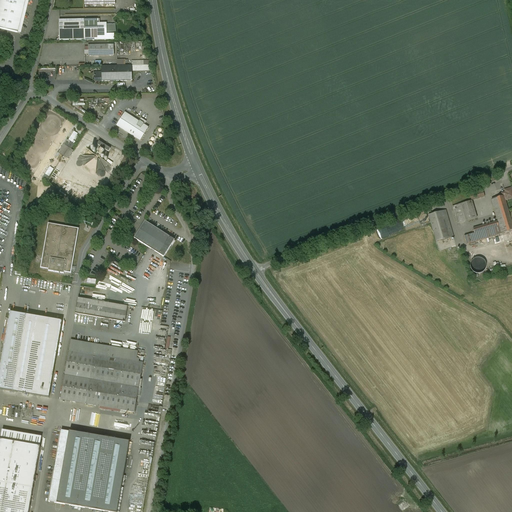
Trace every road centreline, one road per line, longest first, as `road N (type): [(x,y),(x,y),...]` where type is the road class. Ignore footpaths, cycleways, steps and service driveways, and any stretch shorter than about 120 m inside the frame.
road 1 (unclassified): [(165,175),(191,264),(150,511)]
road 2 (secondary): [(441,511),(255,270)]
road 3 (unclassified): [(255,270),(511,167)]
road 4 (secondary): [(196,165),(152,0)]
road 5 (residential): [(32,89),(165,175)]
road 6 (secondary): [(255,270),(196,165)]
